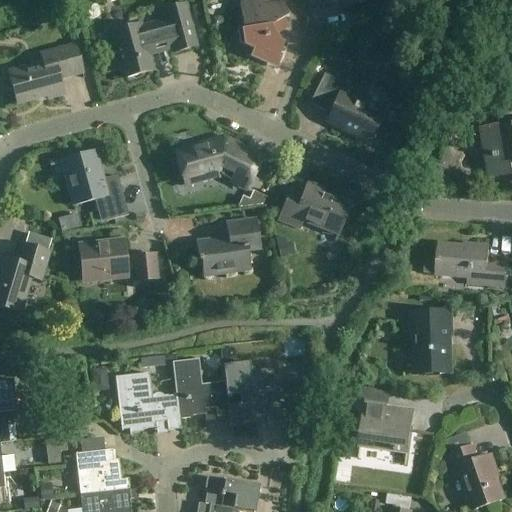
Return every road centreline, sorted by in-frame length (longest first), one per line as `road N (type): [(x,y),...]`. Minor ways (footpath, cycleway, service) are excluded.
road 1 (residential): [(128,108),(189,91),(415,199),(511,211)]
road 2 (residential): [(166,511),(168,467),(225,445),(286,454)]
road 3 (residential): [(0,164),(23,138),(128,108)]
road 4 (residential): [(162,228),(128,108)]
